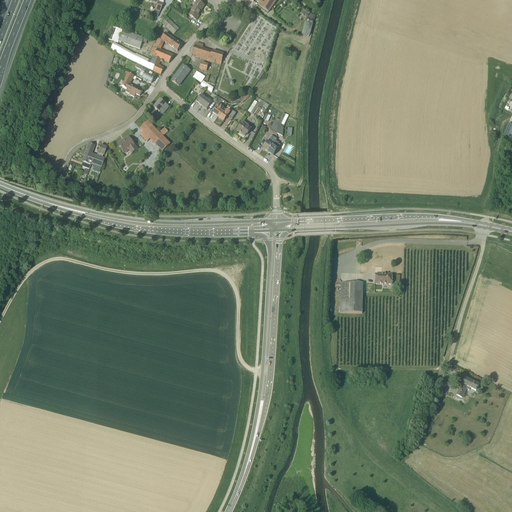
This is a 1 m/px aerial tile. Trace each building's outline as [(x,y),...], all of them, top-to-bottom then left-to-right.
[(199,16),(197,14),(199,11),(200,12),(205,6),(197,0),(194,4),(195,5),(188,15),(196,21),(199,16)] [(271,9),(272,7),(278,0),(251,0),(252,0),(251,0),(266,0),(264,3),(260,2),(258,5),(269,12),(271,9)] [(316,16),(310,13),(303,9),(300,15),(307,18),(305,22),(306,22),(302,35),(310,37),(313,24),(315,20),(316,16)] [(174,35),(174,34),(179,29),(166,16),(162,24),(174,35)] [(118,43),(119,42),(123,30),(121,30),(118,28),(113,27),(112,27),(108,39),(115,42),(118,43)] [(144,38),(123,30),(119,42),(140,49),(142,42),(144,38)] [(165,33),(161,39),(164,42),(178,51),(182,45),(165,33)] [(169,64),(174,56),(160,51),(164,42),(161,39),(161,40),(158,38),(155,44),(155,43),(150,55),(153,56),(161,60),(169,64)] [(159,66),(161,60),(153,56),(151,61),(136,54),(136,55),(114,43),(110,49),(110,50),(115,52),(133,62),(144,67),(146,68),(150,70),(161,75),(164,68),(159,66)] [(223,59),(224,55),(195,46),(193,54),(197,55),(196,57),(221,65),(223,59)] [(207,71),(209,64),(202,62),(200,69),(207,71)] [(155,77),(157,74),(146,68),(144,67),(143,68),(138,64),(136,67),(141,71),(142,71),(140,75),(143,77),(142,79),(152,84),(154,80),(155,81),(156,78),(155,77)] [(179,86),(191,71),(184,66),(172,81),(179,86)] [(202,83),(206,77),(197,72),(193,78),(202,83)] [(134,76),(128,73),(121,86),(127,89),(125,92),(134,97),(136,94),(140,96),(143,91),(134,86),(130,84),(134,76)] [(215,85),(218,77),(210,74),(207,82),(215,85)] [(212,93),(214,88),(204,82),(201,86),(212,93)] [(241,102),(242,104),(251,95),(249,93),(241,102)] [(196,102),(201,106),(207,99),(202,95),(196,102)] [(218,105),(213,113),(218,117),(222,111),(224,108),(227,103),(224,101),(220,98),(219,98),(215,103),(218,105)] [(207,110),(212,103),(207,99),(201,106),(207,110)] [(249,111),(252,113),(258,102),(254,100),(249,111)] [(163,115),(169,107),(166,105),(165,106),(160,101),(154,107),(163,115)] [(218,117),(224,122),(231,112),(230,112),(227,110),(225,113),(222,112),(222,111),(218,117)] [(283,113),(279,121),(277,125),(277,134),(283,137),(284,126),(282,125),(287,115),(283,113)] [(270,130),(277,134),(277,125),(279,121),(276,119),(270,130)] [(151,139),(163,152),(171,145),(148,121),(141,129),(144,132),(141,135),(148,142),(151,139)] [(503,136),(511,139),(511,124),(508,123),(503,136)] [(246,126),(245,128),(242,125),(237,131),(245,137),(247,134),(248,135),(252,130),(246,126)] [(163,136),(168,132),(165,128),(160,132),(163,136)] [(122,141),(118,144),(125,154),(130,150),(132,154),(138,150),(130,138),(123,143),(122,141)] [(268,152),(273,145),(271,143),(273,140),(271,139),(269,142),(267,141),(265,144),(266,145),(263,148),(268,152)] [(82,163),(91,166),(95,156),(92,155),(95,147),(88,144),(82,163)] [(276,147),(273,145),(268,152),(274,156),(276,153),(277,153),(280,150),(278,149),(280,146),(278,144),(276,147)] [(100,146),(96,156),(95,156),(91,166),(101,169),(104,159),(103,159),(103,157),(105,157),(108,149),(100,146)] [(376,274),(375,284),(392,284),(393,275),(376,274)] [(363,284),(341,283),(341,313),(363,313),(363,289),(363,284)] [(470,390),(471,389),(476,391),(479,385),(465,378),(457,396),(463,398),(467,389),(470,390)]
